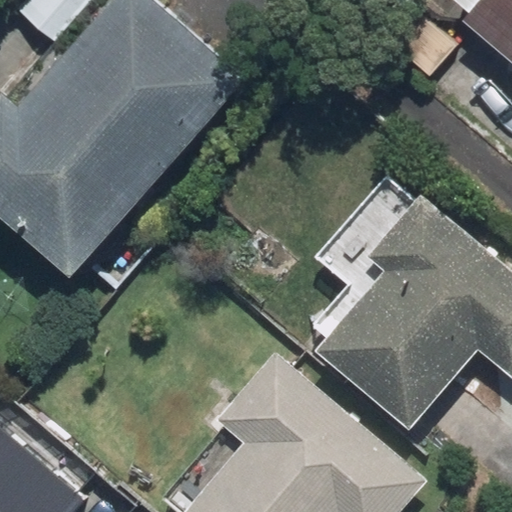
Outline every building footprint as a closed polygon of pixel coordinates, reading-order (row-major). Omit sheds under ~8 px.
[(0,115),(0,173),(100,260),(271,66),(195,0),(32,0),(28,5),(68,39),(0,115)] [(440,80),(472,42),(422,0),(419,0),(389,37),(440,80)] [(511,0),(467,0),(511,39),(511,0)] [(511,244),(441,181),(386,243),(405,259),(334,338),(427,420),(495,343),(511,357),(511,244)] [(416,511),(451,473),(299,340),(241,406),(267,429),(194,510),(196,511),(416,511)]
